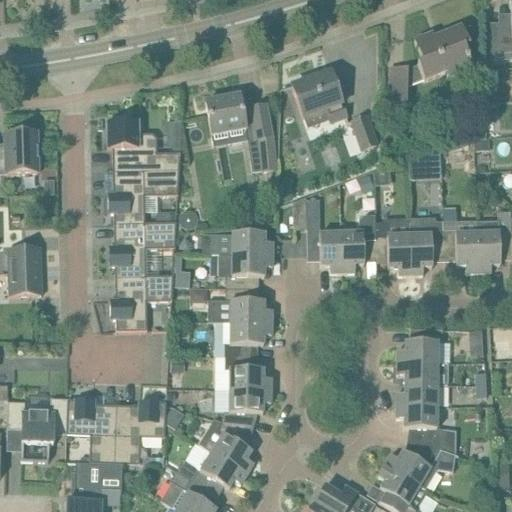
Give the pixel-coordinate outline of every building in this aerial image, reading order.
[(511,2),(509,3),(510,25),(488,26),(490,56),(511,54),(511,2)] [(407,72),(389,71),(389,106),(405,106),(406,85),(420,79),(422,84),(444,76),(445,80),(470,70),(463,51),(469,49),(461,30),(443,37),(444,39),(434,43),(432,37),(413,45),(422,66),(407,72)] [(329,76),(291,89),(303,122),(325,114),(330,126),(345,120),(329,76)] [(498,106),(497,94),(486,95),(486,107),(498,106)] [(271,140),(265,108),(249,111),(250,117),(242,119),(238,99),(204,105),(211,139),(214,139),(217,140),(225,139),(227,136),(245,133),(252,176),(260,174),(260,176),(277,174),(271,140)] [(156,157),(156,142),(151,138),(138,138),(138,125),(130,125),(130,121),(113,122),(114,126),(106,126),(106,153),(111,153),(112,176),(179,174),(179,167),(179,157),(172,157),(156,157)] [(374,149),(364,121),(350,126),(360,154),(374,149)] [(485,131),(474,132),(474,143),(486,142),(485,131)] [(4,137),(4,149),(0,149),(0,178),(37,178),(36,136),(29,136),(28,132),(11,132),(11,136),(4,137)] [(423,185),(423,160),(408,166),(409,185),(423,185)] [(145,226),(144,198),(177,198),(179,174),(112,176),(112,198),(107,198),(108,217),(113,217),(113,227),(145,226)] [(368,179),(357,182),(361,197),(372,193),(368,179)] [(54,198),(53,184),(43,184),(43,198),(54,198)] [(293,188),(288,193),(288,199),(293,202),(298,201),(301,196),(300,190),(293,188)] [(305,201),(292,206),(292,234),(306,234),(305,201)] [(511,261),(511,235),(511,232),(509,232),(509,216),(497,216),(497,224),(476,224),(477,278),(490,278),(490,270),(499,269),(499,257),(510,257),(511,261)] [(318,217),(305,217),(306,234),(307,259),(319,258),(319,271),(329,270),(329,278),(341,278),(339,237),(319,237),(319,233),(318,217)] [(363,257),(375,257),(373,218),(364,219),(359,225),(359,236),(339,237),(341,278),(354,278),(354,269),(363,269),(363,257)] [(397,280),(409,280),(407,222),(383,223),(381,227),(375,227),(374,218),(373,218),(375,257),(375,261),(387,260),(387,273),(397,272),(397,280)] [(431,259),(442,259),(441,225),(435,225),(434,221),(407,222),(409,280),(422,280),(422,272),(431,271),(431,259)] [(465,278),(477,278),(476,224),(441,225),(442,259),(455,258),(455,271),(464,270),(465,278)] [(146,281),(145,252),(173,251),(175,226),(145,226),(113,227),(113,249),(108,249),(109,270),(114,270),(114,282),(115,282),(146,281)] [(271,258),(272,247),(264,247),(264,237),(229,237),(229,239),(218,239),(218,258),(229,258),(271,258)] [(8,276),(40,275),(39,251),(7,252),(8,276)] [(263,281),(263,272),(271,272),(271,258),(229,258),(218,258),(218,281),(224,281),(224,293),(250,294),(250,281),(263,281)] [(174,259),(173,274),(181,274),(182,259),(174,259)] [(8,276),(8,300),(41,299),(40,275),(8,276)] [(147,335),(146,307),(172,306),(173,280),(146,281),(115,282),(115,304),(110,304),(110,323),(115,323),(116,335),(147,335)] [(229,326),(229,327),(271,328),(271,315),(263,315),(263,305),(250,305),(250,294),(224,293),(224,304),(207,304),(207,326),(229,326)] [(223,348),(223,361),(249,362),(249,349),(262,349),(263,340),(271,340),(271,328),(229,327),(228,348),(223,348)] [(396,355),(396,367),(437,368),(437,347),(441,347),(442,334),(416,333),(416,345),(404,345),(404,355),(396,355)] [(480,333),(468,334),(469,343),(481,342),(480,333)] [(170,360),(169,374),(182,375),(183,362),(170,360)] [(228,374),(228,396),(270,397),(270,383),(262,383),(262,373),(249,373),(249,362),(223,361),(223,374),(228,374)] [(396,367),(395,380),(403,380),(403,389),(437,389),(447,389),(458,389),(458,368),(447,368),(437,368),(396,367)] [(485,377),(473,378),(474,389),(486,389),(485,377)] [(510,397),(510,386),(500,386),(501,398),(510,397)] [(395,398),(395,410),(437,411),(437,389),(403,389),(403,398),(395,398)] [(486,389),(474,389),(475,403),(487,401),(486,389)] [(167,394),(166,403),(174,404),(175,395),(167,394)] [(214,424),(213,425),(243,435),(248,417),(262,417),(262,408),(270,408),(270,397),(228,396),(228,415),(224,415),(221,426),(214,424)] [(50,418),(24,417),(24,407),(7,407),(7,434),(21,434),(20,465),(47,466),(48,450),(52,450),(52,438),(66,439),(67,404),(50,403),(50,418)] [(114,468),(116,409),(93,409),(93,403),(75,403),(74,404),(67,404),(66,439),(90,440),(89,461),(89,467),(114,468)] [(164,441),(165,428),(164,425),(165,407),(157,407),(158,406),(139,405),(138,410),(116,409),(114,468),(139,469),(140,440),(164,441)] [(417,433),(415,448),(439,454),(443,433),(436,432),(437,411),(395,410),(395,423),(403,423),(403,433),(417,433)] [(211,457),(210,458),(245,480),(253,468),(246,464),(251,455),(239,448),(243,435),(213,425),(198,448),(211,457)] [(451,475),(454,460),(439,454),(415,448),(412,461),(402,455),(397,463),(390,459),(383,470),(427,495),(424,493),(436,473),(451,475)] [(182,465),(175,475),(210,497),(216,486),(228,493),(233,485),(240,489),(245,480),(210,458),(200,475),(182,465)] [(66,505),(65,511),(100,511),(100,509),(101,493),(121,494),(122,468),(114,468),(89,467),(80,467),(75,467),(74,476),(73,505),(70,505),(66,505)] [(507,467),(496,468),(496,478),(507,477),(507,467)] [(416,511),(427,495),(383,470),(377,481),(384,485),(379,493),(389,499),(383,510),(387,511),(416,511)] [(162,506),(170,511),(213,511),(204,507),(210,497),(175,475),(169,486),(173,488),(162,506)] [(324,490),(312,509),(317,511),(371,511),(374,508),(345,490),(344,491),(352,496),(347,504),(324,490)]
